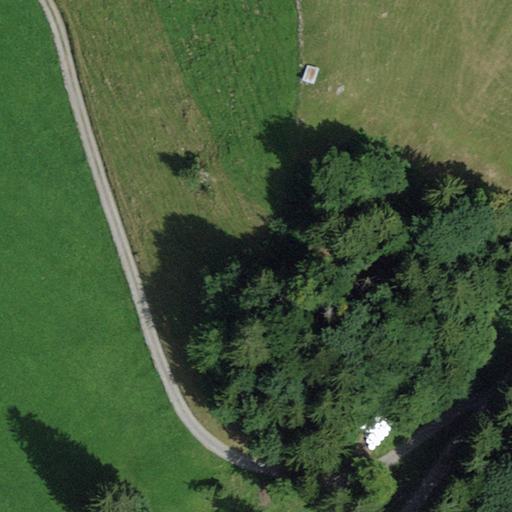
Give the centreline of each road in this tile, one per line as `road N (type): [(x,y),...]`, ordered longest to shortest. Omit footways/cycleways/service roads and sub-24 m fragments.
road 1 (track): [(46,0),(162,367),(182,413),(212,442),(250,459),(343,478),(371,472),(499,391)]
road 2 (track): [(410,511),(511,377)]
